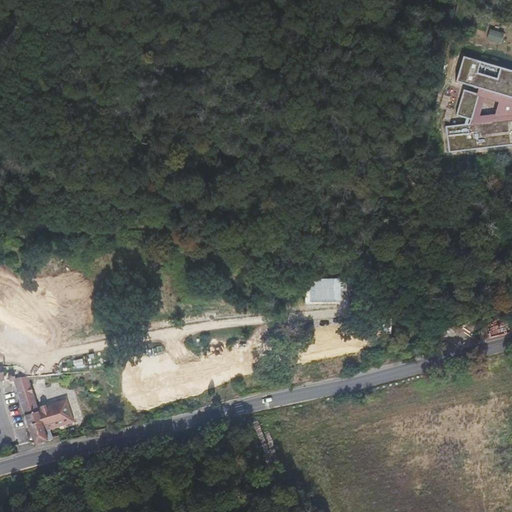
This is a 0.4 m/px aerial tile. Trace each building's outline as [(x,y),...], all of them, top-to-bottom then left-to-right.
[(490,26),(486,36),(500,41),(503,32),(490,26)] [(511,72),(461,57),(453,82),(492,94),(490,99),(462,90),(453,116),(468,121),(466,124),(443,127),(446,153),(511,145),(511,72)] [(511,331),(506,312),(484,326),(488,337),(511,331)] [(23,375),(30,374),(28,364),(21,366),(23,375)] [(15,381),(30,428),(34,445),(53,439),(51,432),(75,424),(68,399),(39,407),(30,376),(15,381)]
